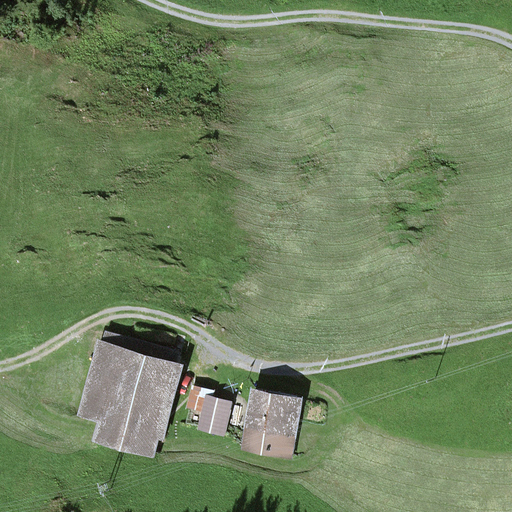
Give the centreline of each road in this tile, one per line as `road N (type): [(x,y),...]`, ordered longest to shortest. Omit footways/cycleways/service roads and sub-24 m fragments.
road 1 (track): [(511,326),(349,364),(274,370),(247,365),(162,318),(123,313),(94,319),(0,367)]
road 2 (track): [(147,0),(199,18),(324,15),(464,30),(511,44)]
road 3 (track): [(274,370),(339,404),(342,417),(313,458),(282,464),(212,445),(170,446)]
